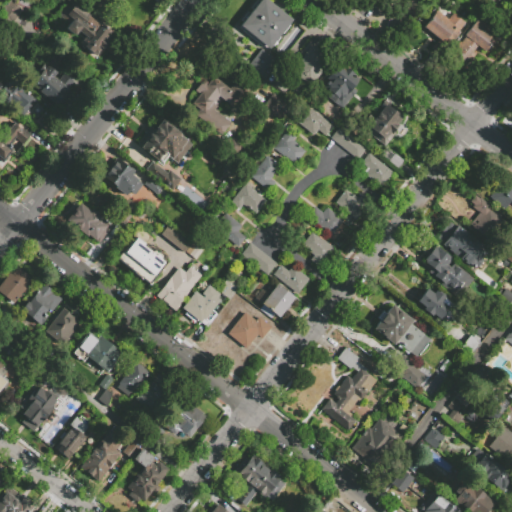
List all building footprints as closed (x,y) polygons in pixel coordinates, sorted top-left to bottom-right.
[(0,22),(0,10),(8,0),(23,0),(17,7),(23,12),(8,29),(0,22)] [(88,17),(95,22),(96,20),(113,33),(95,56),(78,43),(84,36),(76,30),(72,36),(63,28),(70,19),(67,17),(65,20),(59,15),(66,5),(68,6),(74,0),(91,13),(88,17)] [(271,45),(268,49),(263,45),(262,47),(242,31),(243,29),(239,26),(242,21),(240,20),(247,11),(249,13),(252,9),(250,8),(256,0),(257,0),(258,1),(258,0),(266,0),(273,5),(274,3),(280,8),(279,10),(291,19),(288,24),(289,25),(282,34),(281,32),(278,36),(279,38),(273,46),(271,45)] [(511,0),(511,6),(507,12),(499,6),(489,18),(474,6),(478,0),(511,0)] [(422,27),(434,12),(459,32),(450,43),(454,46),(458,42),(459,43),(465,36),(464,35),(476,19),(487,28),(484,31),(497,42),(488,54),(476,45),(468,55),(469,56),(456,72),(429,50),(438,39),(422,27)] [(313,44),(332,59),(311,87),(292,72),(305,54),(304,54),(310,46),(311,46),(313,44)] [(246,65),(261,48),(274,59),(259,76),(246,65)] [(326,97),(329,93),(322,87),(328,80),(326,78),(336,64),(342,68),(343,67),(352,74),(351,76),(356,81),(351,87),(355,90),(341,109),(326,97)] [(61,73),(72,81),(66,89),(72,93),(61,108),(56,104),(54,106),(39,94),(40,92),(30,84),(42,69),(43,70),(46,65),(56,72),(52,77),(56,80),(61,73)] [(14,86),(15,84),(31,97),(22,108),(15,103),(9,110),(0,103),(0,77),(1,76),(14,86)] [(218,96),(212,103),(217,106),(213,110),(230,123),(220,135),(194,115),(198,109),(191,104),(198,94),(194,91),(203,79),(208,83),(213,77),(228,89),(233,82),(246,92),(234,109),(218,96)] [(272,93),(285,103),(275,116),(262,106),(272,93)] [(401,117),(396,124),(397,125),(390,134),(389,133),(384,139),(367,126),(384,104),(401,117)] [(313,135),(297,122),(308,108),(332,126),(324,136),(317,130),(313,135)] [(154,129),(160,121),(162,123),(164,121),(181,134),(180,135),(186,139),(185,140),(191,144),(176,164),(166,156),(160,163),(140,148),(140,147),(136,144),(150,126),(154,129)] [(13,140),(7,148),(9,149),(1,160),(0,159),(0,139),(7,130),(4,128),(6,125),(7,124),(10,127),(12,124),(19,129),(21,127),(27,132),(26,137),(23,141),(22,141),(20,143),(17,143),(13,140)] [(329,138),(340,125),(366,145),(356,159),(345,150),(329,138)] [(288,128),(296,135),(292,140),(304,150),(293,164),(272,147),(288,128)] [(368,169),(360,163),(367,153),(393,173),(381,188),(364,175),(368,169)] [(249,176),(257,166),(258,166),(266,155),(279,165),(269,178),(273,181),(267,190),(249,176)] [(133,170),(130,174),(137,179),(136,180),(141,184),(134,195),(128,191),(125,196),(114,188),(115,187),(105,180),(106,179),(103,177),(116,159),(129,168),(130,167),(133,170)] [(145,170),(152,161),(166,173),(169,170),(181,179),(171,191),(145,170)] [(143,184),(149,178),(162,189),(157,195),(143,184)] [(503,183),(505,181),(511,186),(511,215),(488,197),(499,181),(503,183)] [(244,183),(255,191),(255,192),(265,200),(255,213),(241,203),(238,208),(230,202),(244,183)] [(355,219),(345,212),(346,211),(334,202),(344,189),(352,195),(352,194),(357,198),(361,194),(369,200),(355,219)] [(492,208),(489,211),(507,224),(493,243),(469,225),(478,213),(471,207),(473,205),(469,201),(474,194),(492,208)] [(122,205),(127,198),(137,206),(132,212),(122,205)] [(90,209),(102,217),(101,218),(108,224),(105,226),(109,229),(98,243),(88,235),(86,237),(65,220),(79,203),(89,211),(90,209)] [(321,212),(325,207),(342,220),(330,235),(306,216),(314,206),(321,212)] [(237,231),(244,237),(236,247),(213,228),(225,213),(241,226),(237,231)] [(471,243),(474,239),(483,245),(480,249),(485,252),(480,259),(482,261),(477,267),(475,266),(473,268),(467,263),(466,265),(441,245),(442,243),(437,238),(436,238),(436,237),(447,223),(448,222),(449,222),(450,222),(455,227),(457,225),(466,232),(463,236),(471,243)] [(167,225),(190,244),(182,253),(160,234),(167,225)] [(164,256),(162,259),(168,263),(160,273),(159,271),(147,285),(114,259),(139,228),(152,238),(146,246),(148,247),(156,254),(158,251),(164,256)] [(313,255),(301,245),(311,232),(322,240),(322,239),(333,248),(318,266),(310,259),(313,255)] [(249,242),(265,255),(276,263),(266,275),(240,254),(249,242)] [(428,272),(431,268),(424,263),(426,261),(424,260),(434,246),(436,248),(436,247),(451,259),(446,265),(449,267),(452,263),(458,267),(458,268),(462,272),(463,271),(472,278),(466,285),(462,283),(455,292),(453,291),(451,292),(440,284),(442,282),(428,272)] [(511,264),(511,246),(503,257),(511,264)] [(489,264),(499,272),(495,278),(485,270),(489,264)] [(0,282),(15,265),(32,279),(24,289),(26,290),(14,306),(0,294),(0,282)] [(272,275),(280,265),(287,271),(292,265),(308,279),(296,294),(272,275)] [(155,296),(178,267),(185,272),(189,266),(200,275),(173,310),(155,296)] [(238,286),(228,300),(217,291),(220,287),(219,286),(221,284),(222,285),(224,283),(223,282),(225,280),(226,280),(227,278),(238,286)] [(284,310),(278,317),(260,304),(276,284),(293,298),(286,307),(287,308),(285,311),(284,310)] [(26,302),(28,303),(41,285),(60,299),(40,327),(19,311),(26,302)] [(194,291),(202,297),(203,296),(200,294),(207,285),(219,294),(216,298),(219,300),(200,324),(180,308),(194,291)] [(432,294),(435,290),(444,298),(443,299),(450,304),(438,319),(432,314),(430,316),(422,308),(423,307),(416,301),(426,288),(432,294)] [(385,313),(392,304),(412,320),(409,323),(423,334),(429,339),(415,357),(409,352),(408,353),(395,342),(392,345),(372,329),(379,321),(375,318),(382,310),(385,313)] [(62,309),(79,323),(61,345),(44,331),(62,309)] [(255,335),(244,349),(226,334),(244,312),(255,320),(258,317),(270,326),(260,339),(255,335)] [(511,324),(502,339),(511,346),(511,324)] [(121,352),(105,372),(84,354),(85,353),(76,346),(87,332),(96,339),(99,335),(121,352)] [(469,335),(480,343),(471,355),(460,346),(469,335)] [(0,345),(3,341),(11,347),(5,355),(0,351),(0,345)] [(343,347),(358,358),(355,361),(366,369),(365,372),(376,380),(359,402),(356,400),(347,412),(356,418),(347,430),(320,410),(328,399),(334,403),(338,398),(333,394),(346,376),(350,379),(356,371),(351,367),(350,369),(335,358),(343,347)] [(413,365),(426,376),(416,389),(397,373),(403,366),(390,356),(397,348),(415,363),(413,365)] [(424,388),(433,393),(450,364),(440,358),(424,388)] [(151,373),(138,391),(134,389),(131,393),(130,392),(127,396),(115,387),(135,361),(151,373)] [(0,367),(0,368),(4,371),(1,376),(8,382),(0,392),(0,365),(1,366),(0,367)] [(158,372),(177,387),(155,416),(135,401),(158,372)] [(98,385),(105,375),(112,381),(107,388),(104,389),(98,385)] [(32,395),(38,387),(57,401),(38,427),(37,426),(33,431),(21,422),(24,419),(18,414),(23,408),(20,406),(30,393),(32,395)] [(105,389),(112,395),(104,405),(97,400),(105,389)] [(205,417),(204,417),(189,438),(184,434),(183,435),(176,430),(173,434),(160,425),(180,398),(201,412),(200,413),(205,417)] [(455,417),(458,403),(447,401),(444,416),(455,417)] [(85,438),(67,459),(54,448),(71,428),(68,427),(76,418),(87,427),(80,434),(85,438)] [(350,449),(368,427),(370,429),(378,418),(402,437),(376,469),(350,449)] [(433,449),(441,436),(429,427),(420,440),(433,449)] [(504,427),(511,433),(511,467),(487,446),(504,427)] [(103,435),(117,446),(114,449),(119,453),(97,481),(79,467),(103,435)] [(137,446),(128,441),(122,453),(131,457),(137,446)] [(140,498),(137,502),(127,494),(130,490),(126,487),(141,467),(131,459),(140,448),(153,457),(150,461),(155,465),(158,461),(168,469),(143,500),(140,498)] [(480,452),(511,474),(511,482),(503,495),(468,470),(480,452)] [(244,506),(235,499),(246,484),(234,475),(236,473),(234,472),(245,457),(247,459),(250,455),(261,463),(260,464),(269,471),(270,470),(279,477),(278,478),(284,483),(270,501),(264,496),(263,498),(255,491),(244,506)] [(401,469),(414,478),(402,493),(390,485),(401,469)] [(457,494),(453,491),(462,480),(466,483),(467,482),(483,494),(484,494),(493,501),(484,511),(468,511),(453,500),(457,494)] [(33,505),(27,511),(0,511),(0,498),(5,492),(18,502),(22,496),(33,505)] [(422,511),(423,511),(420,509),(433,492),(459,511),(422,511)]
